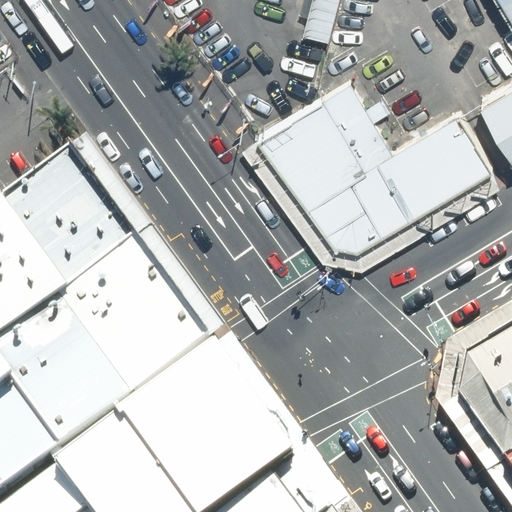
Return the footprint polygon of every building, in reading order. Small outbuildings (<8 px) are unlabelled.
[(327,38),(337,0),(313,0),(305,32),(327,38)] [(511,0),(505,0),(511,11),(511,78),(482,96),(511,145),(511,0)] [(360,244),(491,163),(461,115),(392,157),(349,88),(270,137),(333,238),(360,244)] [(73,151),(7,200),(73,289),(139,240),(73,151)] [(0,205),(0,342),(73,289),(7,200),(0,205)] [(0,496),(211,339),(139,240),(73,289),(0,342),(0,496)] [(460,397),(503,463),(511,458),(511,335),(467,362),(460,397)] [(227,511),(299,457),(217,351),(7,511),(227,511)] [(334,511),(352,498),(311,447),(299,457),(227,511),(334,511)] [(511,458),(503,463),(511,475),(511,458)]
